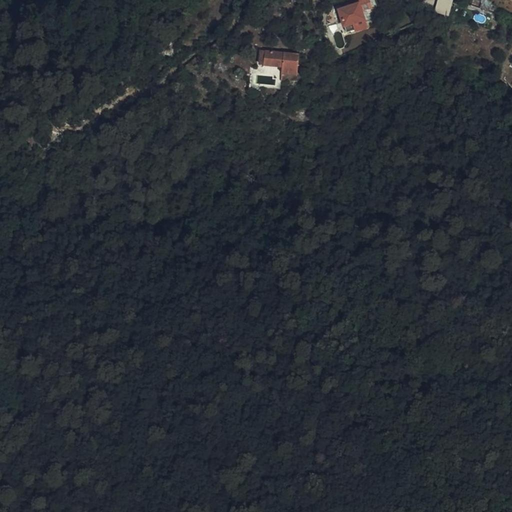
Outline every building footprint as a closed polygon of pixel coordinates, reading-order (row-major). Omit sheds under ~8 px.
[(363,0),(358,2),(359,4),(360,4),(362,11),(372,8),(369,0),(363,0)] [(438,0),(435,11),(449,15),(453,0),(438,0)] [(348,32),(367,26),(362,11),(360,4),(359,4),(341,10),(348,32)] [(313,47),(323,45),(321,37),(311,39),(313,47)] [(265,65),(283,67),(285,53),(266,51),(265,65)] [(285,53),(283,67),(283,74),(298,75),(300,54),(285,53)]
